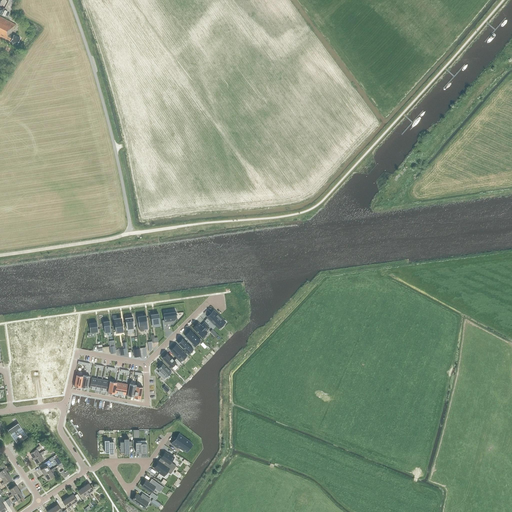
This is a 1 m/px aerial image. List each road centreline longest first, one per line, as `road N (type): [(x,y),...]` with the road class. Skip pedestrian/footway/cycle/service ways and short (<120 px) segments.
road 1 (unclassified): [(130,233),(102,99),(70,0)]
road 2 (unclassified): [(0,255),(130,233)]
road 3 (residential): [(145,364),(77,351),(65,404)]
